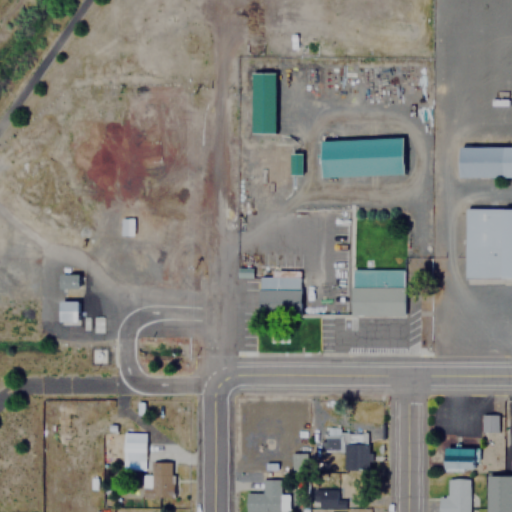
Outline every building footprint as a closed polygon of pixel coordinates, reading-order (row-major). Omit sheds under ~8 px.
[(277,133),(278,72),(254,72),(254,133),(277,133)] [(403,174),(403,137),(320,138),(320,176),(403,174)] [(511,146),(458,146),(458,176),(511,176),(511,146)] [(291,174),(304,174),(304,153),(291,153),(291,174)] [(511,278),(511,208),(464,208),(464,278),(511,278)] [(131,235),(131,218),(119,218),(119,235),(131,235)] [(403,316),(403,269),(350,269),(350,316),(403,316)] [(71,287),(71,272),(51,272),(51,287),(71,287)] [(257,316),(299,316),(299,273),(257,273),(257,316)] [(81,275),(61,274),(60,288),(81,289),(81,275)] [(73,300),(54,300),(54,322),(73,322),(73,300)] [(496,415),(480,415),(480,432),(496,432),(496,415)] [(342,469),(366,469),(366,430),(321,430),(321,451),(342,451),(342,469)] [(122,470),(145,470),(145,433),(122,433),(122,470)] [(444,470),(473,470),(473,448),(444,448),(444,470)] [(172,498),(172,461),(149,461),(149,498),(172,498)] [(511,511),(511,475),(486,475),(486,511),(511,511)] [(279,511),(279,478),(261,478),(261,492),(243,492),(243,511),(279,511)] [(468,511),(468,478),(446,478),(446,496),(438,496),(438,511),(468,511)] [(337,499),(337,489),(320,489),(319,508),(344,508),(345,499),(337,499)]
